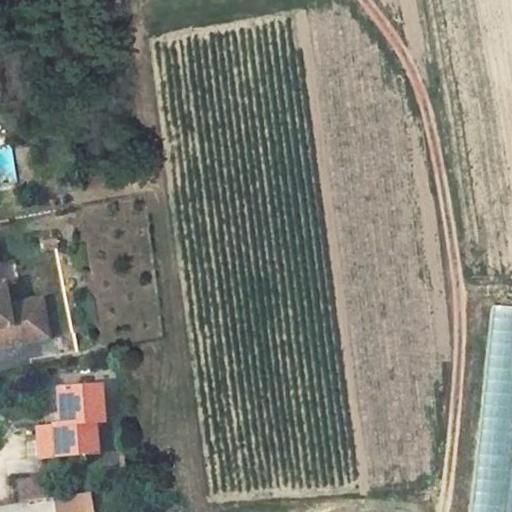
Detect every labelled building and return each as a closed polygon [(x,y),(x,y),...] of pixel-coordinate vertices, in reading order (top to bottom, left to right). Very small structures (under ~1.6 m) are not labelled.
[(0,282),(0,343),(49,336),(42,299),(10,305),(5,281),(0,282)] [(470,511),(511,511),(511,305),(489,303),(470,511)] [(103,420),(100,384),(57,387),(60,423),(40,426),(42,457),(97,452),(95,421),(103,420)] [(20,502),(46,498),(43,477),(17,481),(20,502)] [(90,511),(87,492),(55,497),(57,511),(90,511)]
